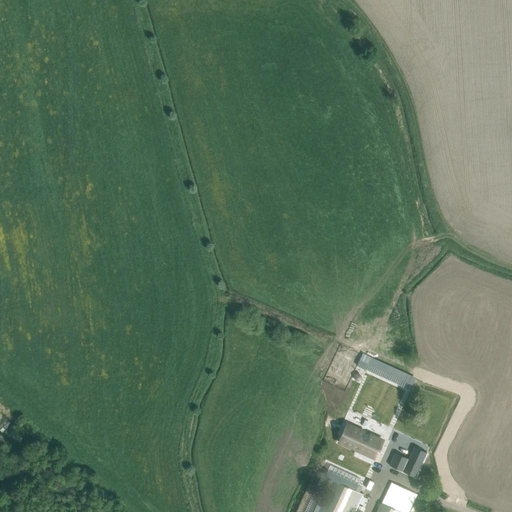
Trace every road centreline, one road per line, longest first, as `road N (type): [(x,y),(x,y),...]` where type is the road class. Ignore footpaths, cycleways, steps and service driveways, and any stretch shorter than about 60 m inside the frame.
road 1 (track): [(424,250),(391,117),(319,0)]
road 2 (track): [(447,235),(412,264),(361,359),(355,392)]
road 3 (track): [(361,359),(236,303),(215,302)]
road 4 (unclassified): [(467,511),(339,451)]
